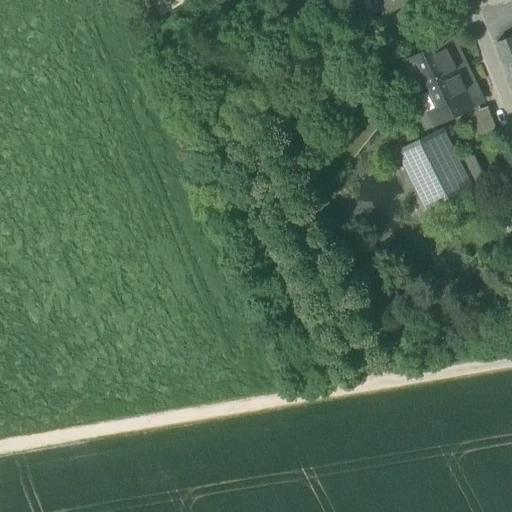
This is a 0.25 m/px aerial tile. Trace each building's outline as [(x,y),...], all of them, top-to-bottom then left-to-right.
[(188,0),(150,0),(162,17),(189,1),(188,0)] [(350,0),(346,2),(355,19),(380,10),(375,0),(350,0)] [(375,0),(380,10),(388,28),(426,11),(421,0),(375,0)] [(426,115),(430,124),(432,123),(475,101),(482,97),(466,64),(453,37),(400,63),(415,93),(417,96),(426,115)] [(511,37),(495,44),(511,88),(511,37)] [(467,115),(477,141),(498,133),(488,108),(481,110),(467,115)] [(403,158),(407,166),(406,172),(406,178),(408,184),(412,189),(417,192),(420,193),(425,202),(433,204),(447,197),(448,199),(452,196),(451,195),(482,179),(472,159),(456,158),(442,131),(437,133),(432,123),(430,124),(426,115),(419,119),(427,138),(405,150),(403,158)]
